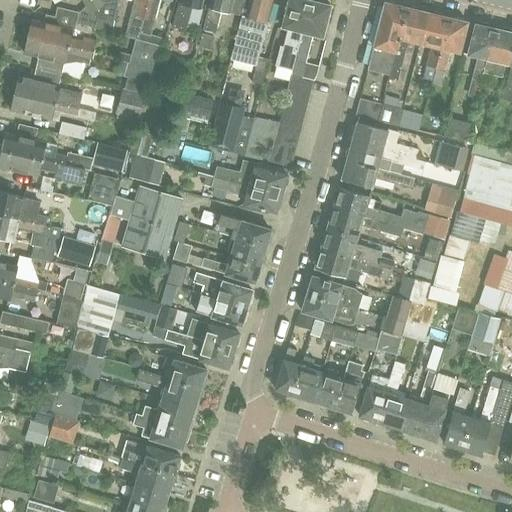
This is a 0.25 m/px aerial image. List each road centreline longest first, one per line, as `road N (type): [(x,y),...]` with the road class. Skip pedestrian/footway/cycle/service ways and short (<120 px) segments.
road 1 (residential): [(256,412),(251,381),(361,0)]
road 2 (residential): [(511,494),(256,412)]
